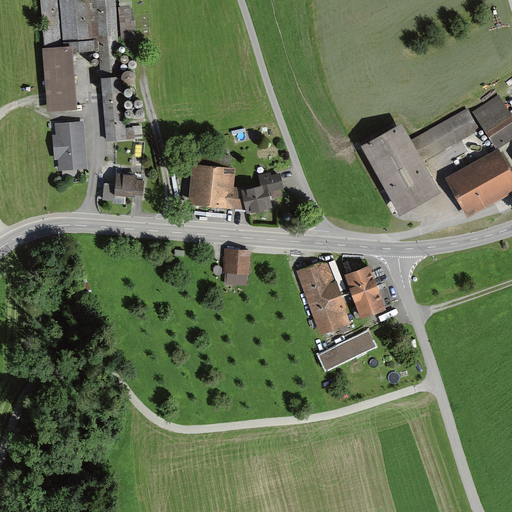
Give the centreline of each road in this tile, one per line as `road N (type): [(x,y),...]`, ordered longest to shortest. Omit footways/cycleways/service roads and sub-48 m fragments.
road 1 (track): [(0,464),(25,394),(66,370),(109,375),(153,417),(181,431),(332,413),(437,383)]
road 2 (tertiary): [(0,249),(23,235),(72,225),(399,249)]
road 3 (unclassified): [(399,249),(402,280),(478,511)]
road 4 (track): [(324,243),(241,0)]
road 5 (track): [(168,232),(169,195),(137,54)]
road 6 (track): [(90,226),(89,64)]
